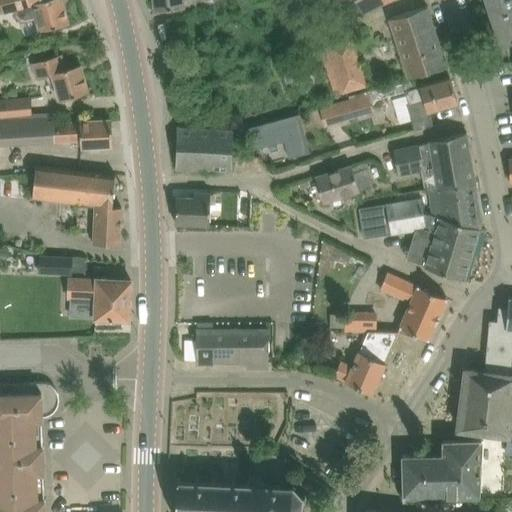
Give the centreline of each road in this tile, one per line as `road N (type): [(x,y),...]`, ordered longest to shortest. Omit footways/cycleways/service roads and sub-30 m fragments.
road 1 (residential): [(487,299),(374,253),(242,182)]
road 2 (residential): [(401,423),(321,385),(152,382)]
road 3 (residential): [(242,182),(272,181),(483,119)]
road 4 (tertiary): [(152,382),(149,181)]
road 5 (tertiary): [(149,181),(117,0)]
road 6 (residential): [(0,355),(46,353),(83,379),(152,382)]
road 7 (tertiary): [(401,423),(487,299)]
road 8 (tertiary): [(511,253),(483,119)]
road 9 (tertiary): [(149,511),(152,382)]
road 10 (tertiary): [(483,119),(450,0)]
